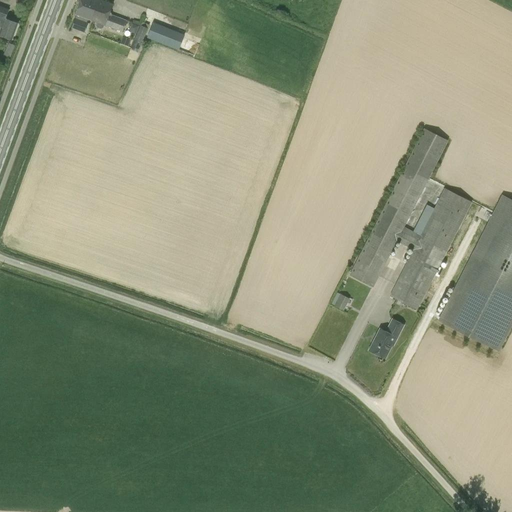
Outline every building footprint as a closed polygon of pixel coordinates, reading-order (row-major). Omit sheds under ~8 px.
[(79,0),(74,14),(76,15),(72,28),(85,32),(88,23),(87,22),(88,19),(97,23),(96,25),(97,27),(101,28),(103,28),(104,25),(122,32),(126,20),(109,14),(113,4),(101,0),(79,0)] [(18,22),(6,18),(9,9),(0,5),(0,26),(1,27),(0,28),(0,35),(12,40),(18,22)] [(142,22),(131,48),(138,51),(149,25),(142,22)] [(176,31),(154,23),(148,38),(178,49),(183,37),(175,34),(176,31)] [(373,287),(397,241),(413,250),(390,296),(417,309),(472,202),(444,188),(418,240),(402,231),(448,140),(424,128),(349,275),(373,287)] [(511,199),(502,194),(438,320),(499,351),(511,325),(511,199)] [(331,304),(344,310),(350,298),(337,292),(331,304)] [(380,328),(368,350),(385,359),(392,345),(393,345),(404,324),(392,318),(386,331),(380,328)]
